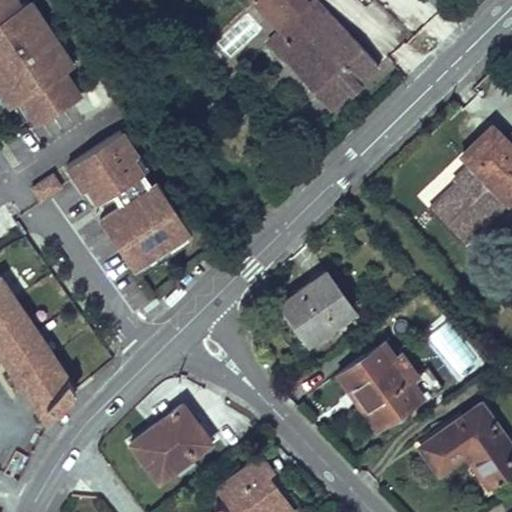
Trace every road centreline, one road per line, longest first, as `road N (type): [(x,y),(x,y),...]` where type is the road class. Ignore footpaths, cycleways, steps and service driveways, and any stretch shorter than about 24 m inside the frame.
road 1 (tertiary): [(511,7),(189,322)]
road 2 (residential): [(189,322),(372,511)]
road 3 (tertiary): [(189,322),(91,418),(29,511)]
